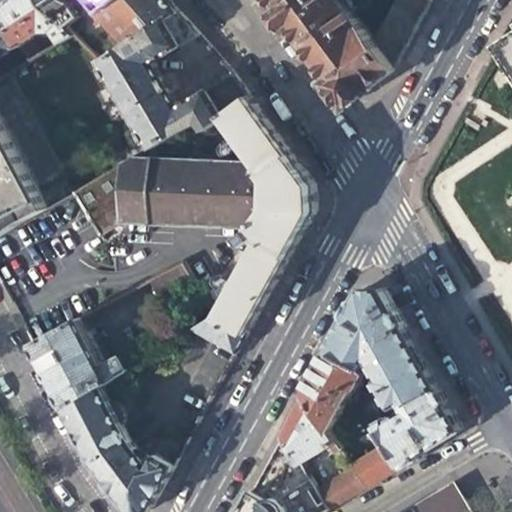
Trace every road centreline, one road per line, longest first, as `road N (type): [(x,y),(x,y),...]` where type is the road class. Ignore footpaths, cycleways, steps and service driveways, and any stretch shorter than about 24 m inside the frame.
road 1 (residential): [(365,188),(197,511)]
road 2 (residential): [(496,430),(365,188)]
road 3 (residential): [(223,0),(365,188)]
road 4 (residential): [(468,0),(365,188)]
road 5 (residential): [(0,340),(95,511)]
road 6 (residential): [(361,511),(496,430)]
